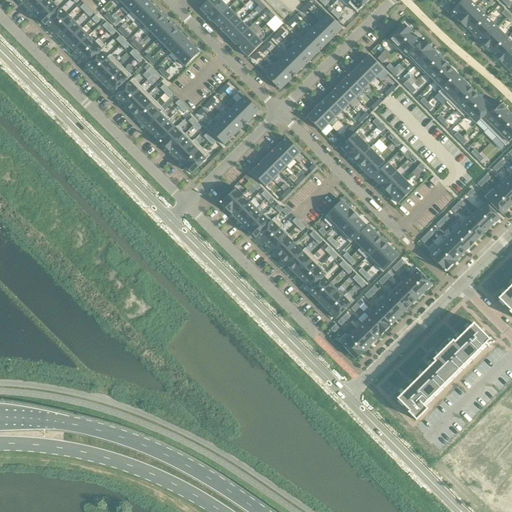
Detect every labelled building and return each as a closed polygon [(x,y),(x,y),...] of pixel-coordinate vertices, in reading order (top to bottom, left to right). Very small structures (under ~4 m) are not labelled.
[(29,0),(24,5),(25,5),(31,12),(42,0),(29,0)] [(49,0),(42,0),(31,12),(38,19),(53,4),(49,0)] [(129,0),(124,5),(130,12),(142,0),(129,0)] [(147,0),(142,0),(130,12),(137,19),(152,4),(147,0)] [(219,0),(209,0),(200,9),(207,16),(222,2),(219,0)] [(352,0),(349,4),(349,5),(357,12),(369,0),(352,0)] [(447,0),(455,8),(463,0),(447,0)] [(455,8),(451,12),(456,18),(456,19),(460,23),(477,7),(469,0),(463,0),(455,8)] [(222,2),(207,16),(214,23),(228,9),(222,2)] [(53,4),(38,19),(45,26),(47,24),(46,24),(60,11),(59,10),(53,4)] [(84,4),(80,8),(85,13),(88,9),(84,4)] [(152,4),(137,19),(144,26),(159,11),(158,11),(152,4)] [(477,7),(460,23),(465,28),(466,27),(471,33),(487,17),(484,14),(477,7)] [(60,11),(46,24),(47,24),(53,31),(68,16),(61,9),(59,10),(60,11)] [(88,9),(85,13),(90,17),(93,14),(88,9)] [(228,9),(214,23),(220,30),(235,15),(228,9)] [(334,9),(331,13),(335,17),(339,14),(334,9)] [(505,10),(501,14),(506,19),(510,15),(505,10)] [(159,11),(144,26),(151,33),(165,18),(159,11)] [(327,14),(320,21),(335,37),(336,36),(335,36),(342,29),(327,14)] [(339,14),(335,17),(340,22),(344,19),(339,14)] [(235,15),(220,30),(220,31),(221,30),(227,37),(242,22),(236,16),(235,15)] [(68,16),(53,31),(60,38),(75,23),(68,16)] [(95,16),(92,19),(97,24),(100,21),(95,16)] [(487,17),(471,33),(481,43),(497,28),(487,17)] [(165,18),(151,33),(157,39),(172,25),(165,18)] [(320,21),(313,28),(328,43),(334,37),(335,37),(320,21)] [(242,22),(227,37),(234,44),(249,29),(242,22)] [(75,23),(60,38),(67,44),(82,29),(75,23)] [(106,23),(103,26),(107,31),(111,28),(106,23)] [(172,25),(157,39),(164,46),(179,32),(172,25)] [(404,25),(387,42),(396,51),(398,49),(397,49),(412,34),(404,25)] [(111,28),(107,31),(112,36),(115,32),(111,28)] [(313,28),(306,35),(321,50),(322,50),(321,49),(328,43),(313,28)] [(497,28),(481,43),(492,53),(507,38),(497,28)] [(82,29),(67,44),(73,51),(88,36),(82,29)] [(249,29),(234,44),(241,50),(256,36),(249,29)] [(179,32),(164,46),(171,53),(186,38),(179,32)] [(412,34),(397,49),(398,49),(406,58),(407,58),(406,57),(421,43),(421,42),(412,34)] [(306,35),(300,42),(314,56),(321,50),(306,35)] [(88,36),(73,51),(80,58),(95,43),(88,36)] [(256,36),(241,50),(248,58),(263,43),(256,36)] [(120,37),(116,40),(121,45),(124,41),(120,37)] [(186,38),(171,53),(178,60),(192,45),(186,38)] [(511,42),(507,38),(492,53),(502,64),(511,53),(511,42)] [(95,43),(80,58),(87,65),(100,52),(101,52),(106,47),(98,39),(95,43)] [(421,43),(406,57),(407,58),(415,66),(432,49),(432,48),(423,39),(421,41),(422,41),(421,42),(421,43)] [(124,41),(121,45),(126,50),(129,46),(124,41)] [(300,42),(293,48),(308,64),(308,63),(314,56),(300,42)] [(192,45),(178,60),(185,67),(200,52),(192,45)] [(293,48),(286,55),(301,70),(307,63),(307,64),(308,64),(293,48)] [(432,49),(415,66),(424,75),(425,73),(440,58),(435,53),(437,52),(432,48),(432,49)] [(133,50),(130,54),(134,59),(138,55),(133,50)] [(87,65),(85,66),(92,74),(107,58),(101,52),(100,52),(87,65)] [(511,53),(502,64),(511,73),(511,53)] [(107,58),(92,74),(99,80),(117,62),(110,55),(107,58)] [(138,55),(134,59),(139,63),(142,60),(138,55)] [(286,55),(279,62),(294,77),(301,70),(286,55)] [(362,62),(377,78),(381,82),(388,75),(384,71),(369,56),(362,62)] [(381,56),(378,59),(382,64),(386,60),(381,56)] [(440,58),(425,73),(433,81),(449,66),(440,58)] [(117,62),(99,80),(105,87),(124,69),(117,62)] [(279,62),(272,69),(287,83),(294,77),(279,62)] [(362,63),(355,70),(370,84),(377,78),(362,62),(361,63),(362,63)] [(390,64),(386,68),(391,72),(394,69),(390,64)] [(449,66),(433,81),(441,89),(442,90),(457,75),(449,66)] [(151,68),(147,71),(152,76),(155,72),(151,68)] [(124,69),(105,87),(113,94),(131,76),(124,69)] [(272,69),(265,76),(280,91),(287,83),(272,69)] [(394,69),(391,72),(396,77),(399,74),(394,69)] [(348,75),(348,76),(363,91),(370,84),(355,70),(349,76),(348,75)] [(155,72),(152,76),(156,81),(160,77),(155,72)] [(441,89),(438,93),(447,102),(449,100),(448,100),(465,83),(457,75),(442,90),(441,89)] [(348,77),(342,83),(356,98),(360,102),(367,95),(363,91),(348,76),(347,76),(348,77)] [(133,79),(115,97),(123,105),(141,87),(133,79)] [(407,81),(403,85),(408,90),(411,86),(407,81)] [(335,89),(334,89),(349,105),(356,98),(342,83),(335,89)] [(465,83),(448,100),(449,100),(457,108),(474,92),(465,83)] [(164,85),(160,88),(165,93),(168,89),(164,85)] [(411,86),(408,90),(413,94),(416,91),(415,90),(411,86)] [(141,87),(123,105),(130,112),(149,94),(141,87)] [(168,89),(165,93),(169,98),(173,94),(168,89)] [(334,90),(328,97),(342,111),(349,105),(334,89),(334,90)] [(474,92),(457,108),(466,118),(468,116),(467,115),(482,100),(474,92)] [(149,94),(130,112),(138,120),(156,102),(149,94)] [(244,96),(237,103),(252,118),(259,111),(244,96)] [(328,97),(321,103),(336,118),(342,111),(328,97)] [(424,98),(420,102),(425,107),(428,103),(424,98)] [(179,100),(175,104),(180,109),(184,105),(179,100)] [(482,100),(467,115),(468,116),(476,124),(480,121),(479,120),(491,109),(482,100)] [(491,109),(479,120),(480,121),(488,129),(506,110),(498,101),(493,106),(491,109)] [(156,102),(138,120),(146,128),(162,111),(162,112),(164,110),(156,102)] [(237,103),(230,110),(245,125),(252,118),(237,103)] [(321,103),(314,110),(329,125),(336,118),(321,103)] [(428,103),(425,107),(429,111),(433,108),(428,103)] [(184,105),(180,109),(185,113),(188,110),(184,105)] [(230,110),(224,117),(238,132),(245,125),(230,110)] [(314,110),(307,117),(322,132),(329,125),(314,110)] [(511,116),(506,110),(488,129),(496,137),(511,121),(511,116)] [(162,111),(146,128),(153,135),(168,121),(170,119),(162,112),(162,111)] [(440,115),(437,119),(442,124),(445,120),(440,115)] [(224,117),(217,124),(232,139),(232,138),(238,132),(224,117)] [(192,118),(188,121),(193,126),(196,123),(192,118)] [(376,119),(372,123),(377,127),(381,124),(376,119)] [(445,120),(442,124),(446,128),(450,125),(445,120)] [(168,121),(153,135),(160,142),(160,143),(161,143),(176,128),(175,128),(168,121)] [(511,121),(496,137),(505,147),(511,139),(511,121)] [(196,123),(193,126),(198,131),(201,127),(196,123)] [(217,124),(210,131),(224,146),(231,139),(232,139),(217,124)] [(381,124),(377,127),(382,132),(385,129),(381,124)] [(176,128),(161,143),(168,151),(185,134),(177,126),(175,128),(176,128)] [(358,130),(340,148),(348,156),(363,141),(363,142),(367,139),(358,130)] [(457,132),(454,136),(459,141),(462,137),(457,132)] [(207,133),(204,137),(208,142),(212,138),(207,133)] [(168,151),(167,151),(171,156),(172,155),(176,158),(192,142),(185,134),(168,151)] [(391,135),(388,138),(392,143),(396,139),(391,135)] [(462,137),(459,141),(463,146),(467,142),(462,137)] [(212,138),(208,142),(213,146),(216,143),(212,138)] [(286,138),(279,145),(293,160),(300,153),(286,138)] [(396,139),(392,143),(397,148),(401,144),(396,139)] [(192,142),(176,158),(184,166),(202,148),(194,140),(192,142)] [(363,141),(348,156),(356,164),(371,149),(370,149),(363,142),(363,141)] [(272,151),(271,152),(286,167),(293,160),(279,145),(272,152),(272,151)] [(371,149),(356,164),(363,171),(378,157),(382,154),(374,145),(370,149),(371,149)] [(202,148),(184,166),(192,174),(210,156),(202,148)] [(474,150),(471,153),(475,158),(479,154),(474,150)] [(407,151),(404,154),(408,159),(412,156),(407,151)] [(272,152),(265,159),(280,174),(286,167),(271,152),(272,152)] [(479,154),(475,158),(480,163),(484,159),(479,154)] [(412,156),(408,159),(413,164),(417,160),(412,156)] [(378,157),(363,171),(371,179),(373,178),(372,178),(386,165),(386,164),(378,157)] [(258,165),(273,180),(280,174),(265,159),(259,165),(258,165)] [(502,159),(497,164),(501,168),(506,163),(502,159)] [(386,165),(372,178),(373,178),(381,186),(396,171),(387,163),(386,164),(386,165)] [(420,164),(417,168),(422,172),(425,169),(420,164)] [(497,164),(493,169),(496,172),(501,168),(497,164)] [(258,166),(251,173),(266,187),(273,180),(258,165),(257,165),(258,166)] [(396,171),(381,186),(389,195),(404,180),(396,171)] [(487,175),(482,179),(486,183),(490,178),(487,175)] [(511,178),(509,176),(501,184),(503,185),(511,194),(511,178)] [(434,177),(430,181),(435,187),(440,183),(434,177)] [(251,178),(248,181),(252,186),(256,183),(251,178)] [(482,179),(477,184),(481,187),(486,183),(482,179)] [(404,180),(389,195),(398,204),(413,189),(404,180)] [(256,183),(252,186),(257,191),(261,187),(256,183)] [(496,192),(495,193),(510,207),(511,205),(511,194),(503,185),(496,192)] [(221,202),(220,203),(227,211),(243,195),(236,188),(222,202),(221,202)] [(492,189),(484,197),(502,215),(510,207),(495,193),(496,192),(492,189)] [(471,190),(467,195),(470,198),(475,193),(471,190)] [(265,192),(261,195),(266,200),(269,196),(265,192)] [(243,195),(227,211),(230,214),(229,215),(234,219),(235,218),(234,217),(250,202),(243,195)] [(269,196),(266,200),(271,204),(274,201),(269,196)] [(461,200),(456,205),(460,209),(464,204),(461,200)] [(341,201),(324,217),(333,226),(338,221),(350,210),(341,201)] [(250,202),(234,217),(235,218),(241,224),(256,209),(250,202)] [(485,203),(477,211),(492,226),(495,222),(496,223),(500,219),(499,218),(500,218),(485,203)] [(256,209),(241,224),(248,231),(263,216),(264,214),(265,214),(267,212),(260,205),(256,209)] [(278,205),(275,209),(279,213),(283,210),(278,205)] [(456,205),(451,210),(455,213),(460,209),(456,205)] [(285,208),(282,211),(287,216),(290,213),(285,208)] [(338,221),(333,226),(341,235),(346,230),(358,218),(350,210),(338,221)] [(470,218),(469,218),(484,233),(492,226),(477,211),(470,218)] [(263,216),(248,231),(255,238),(257,236),(272,221),(271,221),(265,214),(264,214),(263,216)] [(445,216),(441,220),(444,224),(449,219),(445,216)] [(468,216),(460,224),(462,226),(476,241),(484,233),(469,218),(470,218),(468,216)] [(272,221),(257,236),(265,243),(281,227),(281,228),(283,226),(275,217),(271,221),(272,221)] [(296,218),(292,222),(297,227),(300,223),(296,218)] [(346,230),(341,235),(350,244),(354,240),(353,240),(355,238),(367,227),(367,226),(358,218),(346,230)] [(441,220),(436,225),(439,228),(444,224),(441,220)] [(457,222),(450,229),(452,232),(454,234),(469,248),(476,241),(462,226),(460,224),(457,222)] [(300,223),(297,227),(302,231),(305,228),(300,223)] [(355,238),(353,240),(354,240),(361,247),(361,248),(363,246),(376,233),(368,225),(367,226),(367,227),(355,238)] [(281,227),(265,243),(272,251),(287,237),(289,235),(281,228),(281,227)] [(322,228),(318,232),(323,236),(327,233),(322,228)] [(430,231),(425,235),(429,239),(434,234),(430,231)] [(313,232),(310,235),(314,240),(318,236),(313,232)] [(452,232),(445,240),(461,256),(469,248),(454,234),(452,232)] [(361,247),(357,251),(366,259),(367,258),(367,257),(370,254),(383,241),(376,233),(363,246),(361,248),(361,247)] [(425,235),(421,240),(424,244),(429,239),(425,235)] [(318,236),(314,240),(319,245),(322,241),(318,236)] [(287,237),(272,251),(280,259),(294,244),(287,237)] [(330,237),(327,240),(331,245),(335,241),(330,237)] [(445,240),(437,247),(454,264),(453,264),(454,265),(458,261),(457,260),(461,256),(445,240)] [(335,241),(331,245),(336,250),(340,246),(335,241)] [(370,254),(367,257),(367,258),(375,265),(378,261),(391,249),(383,241),(370,254)] [(294,244),(280,259),(287,266),(302,252),(294,244)] [(328,247),(325,251),(329,255),(333,252),(328,247)] [(437,247),(429,255),(444,270),(444,271),(445,272),(453,264),(454,264),(437,247)] [(302,252),(287,266),(295,274),(313,256),(305,248),(302,252)] [(378,261),(375,265),(383,273),(399,257),(391,249),(378,261)] [(333,252),(329,255),(334,260),(338,257),(333,252)] [(346,253),(343,256),(348,261),(351,258),(346,253)] [(313,256),(295,274),(303,282),(319,265),(319,266),(321,264),(313,256)] [(351,258),(348,261),(352,266),(356,262),(351,258)] [(401,259),(397,264),(400,267),(405,263),(401,259)] [(343,262),(339,265),(344,270),(347,266),(343,262)] [(397,264),(392,269),(396,272),(400,267),(397,264)] [(319,265),(303,282),(310,290),(323,277),(324,277),(327,274),(319,266),(319,265)] [(347,266),(344,270),(348,275),(352,271),(347,266)] [(362,268),(358,272),(363,276),(366,273),(362,268)] [(417,270),(410,277),(425,292),(432,285),(417,270)] [(366,273),(363,276),(368,281),(371,278),(366,273)] [(387,273),(383,277),(386,281),(391,276),(387,273)] [(356,275),(353,279),(357,284),(361,280),(356,275)] [(311,291),(309,293),(315,299),(330,284),(324,277),(323,277),(310,290),(311,291)] [(383,277),(378,282),(381,286),(386,281),(383,277)] [(403,283),(403,284),(418,299),(425,292),(410,277),(403,283)] [(361,280),(357,284),(362,288),(365,285),(361,280)] [(401,281),(394,289),(411,306),(418,299),(403,284),(403,283),(401,281)] [(330,284),(315,299),(322,305),(337,290),(330,284)] [(499,298),(498,299),(499,300),(500,300),(498,302),(503,306),(505,305),(510,311),(509,312),(510,313),(511,315),(511,285),(511,286),(509,289),(508,289),(505,292),(502,295),(499,298)] [(337,290),(322,305),(328,312),(347,294),(348,293),(341,286),(337,290)] [(374,286),(369,291),(373,294),(378,290),(374,286)] [(394,289),(387,296),(389,297),(404,312),(411,306),(394,289)] [(369,291),(365,296),(368,299),(373,294),(369,291)] [(347,294),(328,312),(336,319),(354,301),(347,294)] [(389,297),(382,304),(398,319),(404,312),(389,297)] [(360,300),(355,305),(359,308),(364,303),(360,300)] [(382,304),(376,311),(391,326),(398,319),(382,304)] [(355,305),(350,309),(354,313),(359,308),(355,305)] [(376,311),(369,317),(384,333),(391,326),(376,311)] [(346,313),(342,318),(345,322),(350,317),(346,313)] [(369,317),(362,324),(377,339),(377,340),(378,341),(382,337),(381,336),(384,333),(369,317)] [(342,318),(337,323),(340,326),(345,322),(342,318)] [(398,398),(397,399),(398,400),(399,400),(397,402),(402,407),(403,405),(409,411),(409,412),(408,412),(409,413),(415,420),(416,421),(417,420),(427,410),(428,409),(427,409),(426,408),(423,405),(489,339),(488,339),(474,325),(474,324),(473,323),(472,324),(472,325),(470,327),(466,331),(464,333),(463,334),(461,336),(457,340),(455,342),(453,340),(452,341),(449,344),(446,348),(443,350),(442,351),(443,351),(440,353),(436,357),(434,359),(433,360),(435,362),(432,364),(429,368),(426,370),(425,371),(426,371),(423,374),(419,377),(417,380),(417,379),(416,380),(414,383),(410,386),(408,389),(407,389),(407,390),(404,392),(401,396),(398,398)] [(362,324),(355,331),(370,346),(377,340),(377,339),(362,324)] [(335,325),(330,330),(333,333),(338,329),(335,325)] [(349,337),(348,338),(363,353),(370,346),(355,331),(349,337)] [(345,334),(338,341),(356,360),(363,353),(348,338),(349,337),(345,334)] [(511,451),(481,419),(447,453),(462,469),(481,488),(509,487),(511,484),(511,451)]
